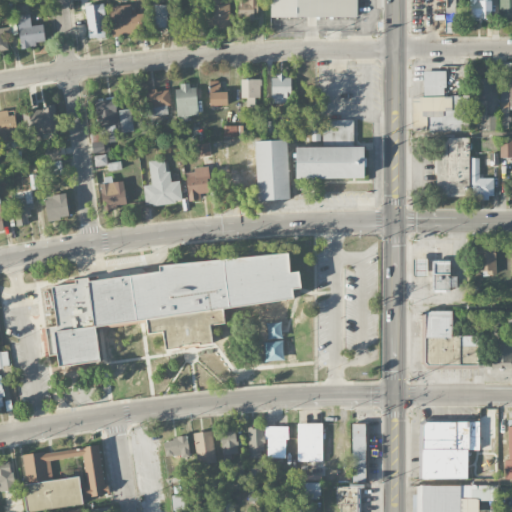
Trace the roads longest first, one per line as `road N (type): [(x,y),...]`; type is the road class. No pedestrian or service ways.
road 1 (residential): [(511,48),(264,51),(0,80)]
road 2 (secondary): [(0,435),(150,409),(397,395)]
road 3 (secondary): [(395,221),(154,235),(0,259)]
road 4 (residential): [(91,244),(61,0)]
road 5 (tertiary): [(395,221),(396,0)]
road 6 (tertiary): [(397,395),(395,221)]
